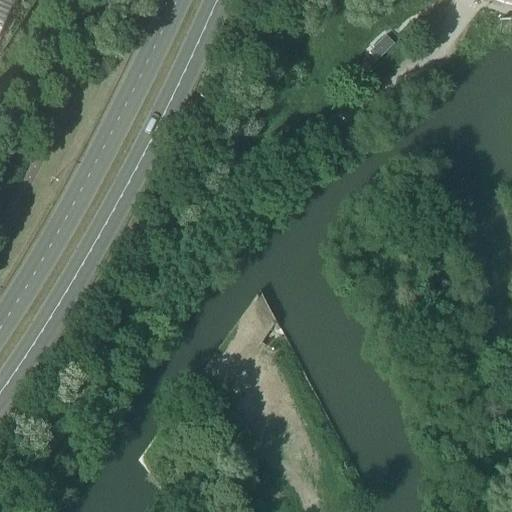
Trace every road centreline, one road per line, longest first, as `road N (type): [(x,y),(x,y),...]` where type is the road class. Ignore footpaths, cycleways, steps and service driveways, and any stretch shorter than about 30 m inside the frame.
road 1 (primary): [(0,388),(142,154),(217,0)]
road 2 (primary): [(176,0),(109,140),(0,327)]
road 3 (track): [(77,0),(0,168)]
